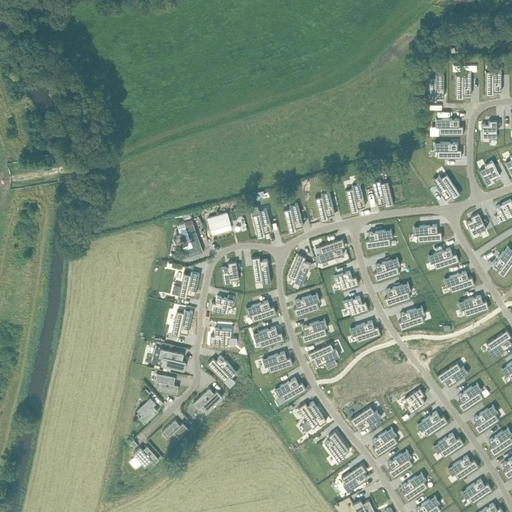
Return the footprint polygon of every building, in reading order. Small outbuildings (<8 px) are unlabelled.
[(485,70),(485,94),(494,94),(494,91),(501,91),(501,67),(493,67),(493,70),(485,70)] [(462,73),(455,73),(455,98),(464,98),(464,94),(471,94),(471,71),(462,71),(462,73)] [(435,76),(428,76),(428,100),(436,100),(436,97),(444,97),(444,73),(435,73),(435,76)] [(435,118),(435,126),(438,126),(438,133),(463,133),(463,125),(459,125),(459,118),(435,118)] [(493,125),(483,125),(483,141),(493,141),(493,134),(501,134),(501,118),(493,119),(493,125)] [(457,141),(434,141),(434,150),(437,150),(437,157),(461,157),(461,149),(457,149),(457,141)] [(423,153),(420,158),(426,163),(430,157),(423,153)] [(486,166),(479,169),(487,185),(495,182),(493,178),(500,175),(492,160),(484,163),(486,166)] [(439,174),(432,179),(445,199),(451,195),(453,198),(460,193),(446,173),(440,177),(439,174)] [(380,179),(371,181),(377,204),(384,202),(385,206),(393,204),(387,180),(380,182),(380,179)] [(352,187),(345,189),(351,213),(359,211),(358,207),(365,205),(359,182),(351,184),(352,187)] [(322,195),(314,197),(320,221),(328,219),(328,215),(335,213),(329,190),(321,192),(322,195)] [(498,212),(495,214),(498,222),(511,215),(511,208),(511,207),(511,201),(510,198),(495,206),(498,212)] [(290,207),(283,209),(289,233),(297,231),(296,227),(303,225),(298,202),(289,204),(290,207)] [(259,212),(252,214),(257,238),(266,236),(265,232),(272,230),(266,207),(258,209),(259,212)] [(227,212),(207,217),(211,229),(230,223),(227,212)] [(472,219),(466,222),(473,238),(481,234),(479,231),(486,228),(478,212),(470,215),(472,219)] [(191,245),(179,249),(182,258),(202,251),(191,219),(183,222),(191,245)] [(437,224),(413,226),(414,234),(417,234),(417,241),(442,239),(441,231),(437,231),(437,224)] [(369,239),(365,240),(366,248),(391,244),(389,237),(392,237),(391,228),(368,232),(369,239)] [(321,252),(318,253),(321,261),(343,254),(341,247),(345,245),(342,237),(319,245),(321,252)] [(511,248),(507,245),(493,264),(499,268),(496,271),(503,276),(511,264),(511,252),(511,248)] [(450,247),(428,254),(430,262),(433,262),(436,268),(459,261),(456,253),(452,254),(450,247)] [(298,253),(288,275),(295,278),(294,281),(302,284),(311,262),(304,260),(306,256),(298,253)] [(259,256),(251,257),(255,281),(262,280),(262,283),(270,282),(267,258),(260,260),(259,256)] [(377,271),(373,272),(376,280),(399,272),(397,265),(400,264),(397,256),(375,264),(377,271)] [(228,265),(221,267),(224,284),(232,282),(232,279),(239,278),(236,260),(228,262),(228,265)] [(350,270),(333,275),(336,283),(339,282),(341,289),(358,283),(356,275),(352,277),(350,270)] [(183,272),(178,296),(186,298),(187,294),(194,296),(199,273),(191,271),(190,274),(183,272)] [(465,271),(443,278),(446,285),(449,284),(452,291),(473,283),(471,276),(468,277),(465,271)] [(388,296),(384,297),(387,305),(410,297),(408,290),(411,289),(408,281),(386,289),(388,296)] [(297,306),(293,308),(296,316),(319,308),(317,301),(320,300),(317,292),(295,300),(297,306)] [(480,294),(458,301),(461,309),(464,308),(465,315),(488,307),(486,300),(482,301),(480,294)] [(211,301),(209,309),(227,313),(229,306),(232,307),(233,299),(217,295),(215,302),(211,301)] [(359,295),(343,300),(346,308),(348,308),(351,314),(368,309),(365,301),(362,302),(359,295)] [(267,299),(245,307),(248,315),(251,314),(253,321),(276,313),(273,305),(270,306),(267,299)] [(402,320),(398,321),(401,329),(424,321),(422,314),(424,313),(422,305),(399,313),(402,320)] [(177,310),(171,334),(180,336),(180,332),(187,334),(193,311),(184,309),(184,312),(177,310)] [(305,332),(301,334),(304,342),(327,334),(324,327),(327,326),(324,318),(302,326),(305,332)] [(372,319),(349,327),(352,335),(355,334),(357,341),(380,333),(378,325),(374,326),(372,319)] [(275,325),(253,333),(255,341),(258,340),(260,347),(284,339),(281,331),(277,332),(275,325)] [(210,334),(210,343),(228,344),(228,337),(231,337),(232,328),(215,327),(214,334),(210,334)] [(506,329),(486,342),(490,348),(488,350),(492,357),(511,344),(508,338),(511,336),(506,329)] [(330,342),(308,352),(311,360),(315,358),(318,365),(339,355),(336,348),(333,349),(330,342)] [(161,348),(159,356),(162,357),(161,365),(184,370),(186,361),(182,360),(183,353),(161,348)] [(284,350),(262,358),(265,366),(267,365),(270,372),(293,364),(290,356),(286,357),(284,350)] [(213,357),(207,363),(224,380),(229,375),(231,377),(237,371),(221,354),(216,359),(213,357)] [(511,360),(501,368),(505,375),(508,373),(511,380),(511,379),(511,360)] [(457,361),(436,374),(441,381),(444,379),(448,385),(468,372),(463,365),(461,367),(457,361)] [(157,372),(155,380),(161,382),(160,389),(177,393),(178,385),(173,384),(175,376),(157,372)] [(295,377),(274,388),(278,395),(281,394),(285,400),(306,388),(302,381),(298,383),(295,377)] [(477,382),(457,395),(461,401),(458,403),(463,410),(483,397),(479,391),(481,389),(477,382)] [(209,387),(193,402),(199,408),(201,406),(206,411),(222,396),(217,390),(214,393),(209,387)] [(419,387),(404,397),(408,403),(406,404),(411,412),(425,402),(421,396),(424,394),(419,387)] [(150,397),(137,409),(141,414),(139,417),(144,423),(158,410),(153,405),(156,403),(150,397)] [(305,402),(298,406),(312,426),(318,422),(319,425),(326,420),(313,401),(307,405),(305,402)] [(493,404),(473,417),(477,423),(474,425),(479,432),(499,419),(495,413),(497,411),(493,404)] [(370,405),(350,418),(355,425),(358,423),(362,429),(381,416),(377,409),(374,411),(370,405)] [(436,410),(416,423),(421,430),(424,429),(428,435),(448,421),(443,414),(440,416),(436,410)] [(175,419),(162,431),(168,437),(170,435),(175,440),(188,428),(182,422),(180,424),(175,419)] [(391,426),(372,439),(376,445),(373,448),(377,455),(398,441),(393,435),(396,433),(391,426)] [(511,433),(507,426),(488,439),(492,446),(489,448),(494,455),(511,442),(511,438),(510,435),(511,433)] [(330,438),(325,442),(338,461),(345,456),(343,454),(349,449),(335,430),(328,435),(330,438)] [(452,432),(432,445),(437,452),(440,450),(444,456),(464,443),(459,436),(456,438),(452,432)] [(140,446),(133,453),(145,466),(151,460),(153,463),(159,458),(147,445),(142,449),(140,446)] [(407,449),(387,462),(391,468),(388,470),(393,477),(413,463),(409,457),(411,456),(407,449)] [(467,455),(447,468),(452,475),(454,473),(458,479),(479,466),(474,459),(471,461),(467,455)] [(511,455),(502,463),(506,469),(503,471),(507,478),(511,474),(511,455)] [(361,463),(341,477),(345,483),(343,484),(347,491),(367,478),(363,472),(366,470),(361,463)] [(421,471),(402,485),(406,491),(403,493),(407,500),(427,486),(423,480),(426,478),(421,471)] [(480,478),(461,491),(465,498),(468,497),(472,503),(492,489),(487,482),(484,484),(480,478)] [(435,495),(415,508),(417,511),(437,511),(441,510),(437,504),(439,502),(435,495)] [(360,499),(352,504),(356,511),(374,511),(369,500),(362,503),(360,499)] [(493,502),(478,511),(503,511),(500,506),(497,508),(493,502)]
